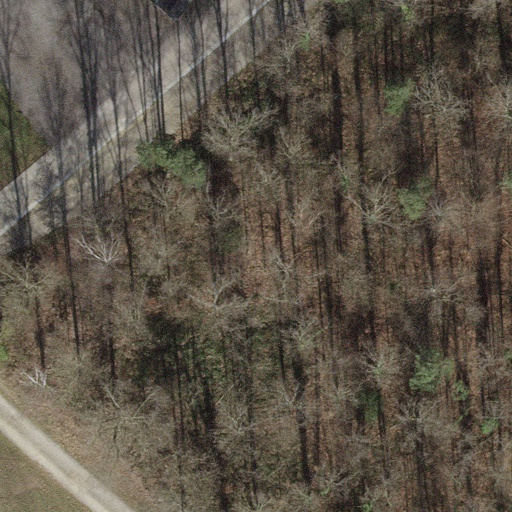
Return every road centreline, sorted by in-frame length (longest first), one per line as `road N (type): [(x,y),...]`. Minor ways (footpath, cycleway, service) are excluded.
road 1 (track): [(0,200),(231,0)]
road 2 (track): [(0,379),(133,511)]
